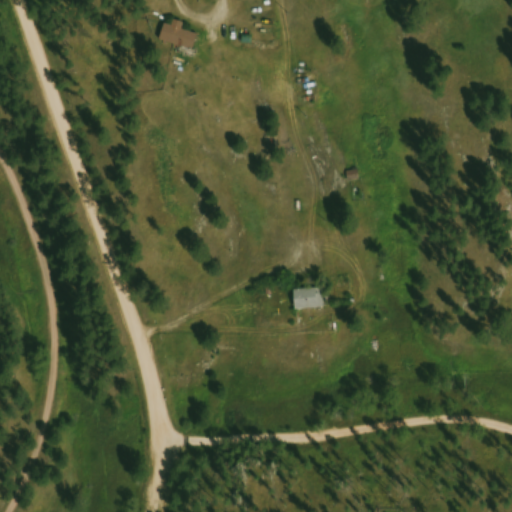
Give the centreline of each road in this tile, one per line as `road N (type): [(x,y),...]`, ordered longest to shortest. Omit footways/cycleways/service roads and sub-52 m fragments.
road 1 (residential): [(160,432),(133,324),(19,0)]
road 2 (residential): [(511,422),(440,412),(160,432)]
